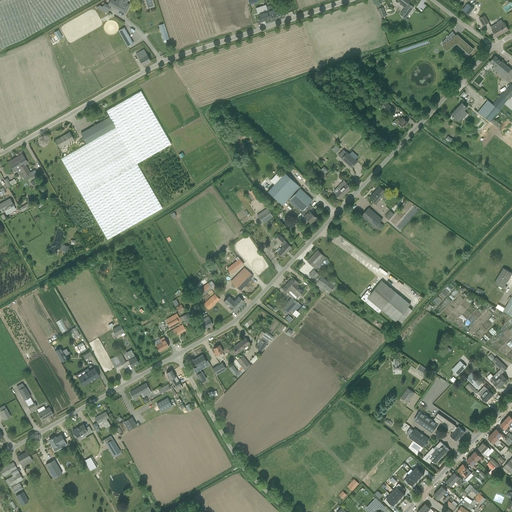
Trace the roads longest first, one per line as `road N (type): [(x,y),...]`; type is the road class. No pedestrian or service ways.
road 1 (unclassified): [(176,355),(239,317),(494,47)]
road 2 (unclassified): [(0,154),(179,55),(349,0)]
road 3 (unclassified): [(0,455),(176,355)]
road 4 (unclassified): [(287,511),(239,463),(176,355)]
road 5 (residential): [(421,495),(511,399)]
